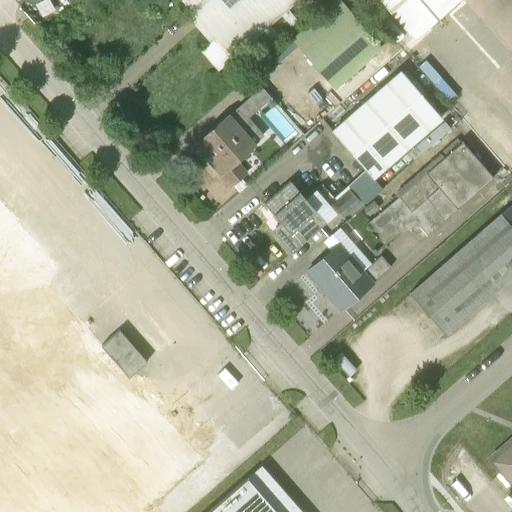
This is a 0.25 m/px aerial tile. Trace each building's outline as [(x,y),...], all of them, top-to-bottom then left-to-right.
[(180,0),(181,0),(214,39),(201,51),(217,70),(298,0),(180,0)] [(334,89),(382,48),(339,0),(335,0),(291,39),(334,89)] [(380,0),(414,39),(458,0),(380,0)] [(371,178),(441,118),(400,70),(330,131),(364,170),(371,178)] [(249,117),(274,94),(264,84),(239,107),(249,117)] [(230,184),(246,171),(237,161),(256,144),(229,114),(195,144),(230,184)] [(426,235),(492,178),(461,142),(366,224),(384,245),(405,227),(408,231),(416,223),(426,235)] [(346,187),(347,189),(358,201),(363,206),(381,190),(371,178),(364,170),(346,187)] [(289,181),(263,203),(282,225),(273,232),(290,253),(319,228),(309,216),(315,211),(289,181)] [(345,213),(358,201),(347,189),(334,201),(345,213)] [(368,216),(378,207),(372,200),(362,209),(368,216)] [(511,217),(504,209),(409,293),(445,334),(511,274),(511,217)] [(363,270),(339,243),(306,271),(340,310),(373,282),(373,281),(390,267),(380,255),(363,270)] [(101,346),(128,378),(147,362),(119,330),(101,346)] [(511,434),(484,459),(511,490),(511,434)] [(302,511),(261,465),(207,511),(302,511)]
